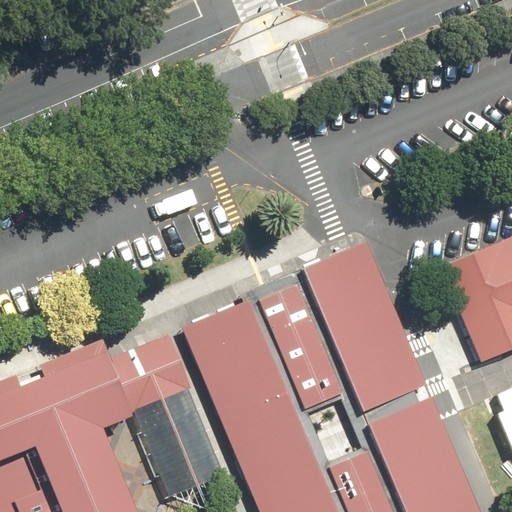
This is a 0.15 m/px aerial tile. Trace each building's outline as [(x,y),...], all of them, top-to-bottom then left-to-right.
[(480,511),(369,234),(297,262),(304,279),(184,327),(258,511),(480,511)] [(511,240),(447,268),(484,356),(511,344),(511,240)] [(167,335),(0,400),(0,479),(42,463),(61,511),(136,511),(105,432),(136,420),(163,488),(219,466),(167,335)] [(511,383),(492,392),(511,442),(511,383)] [(511,473),(504,453),(486,460),(498,492),(511,485),(511,473)]
